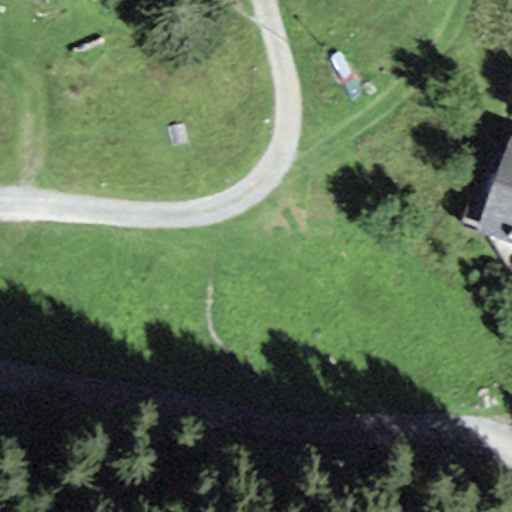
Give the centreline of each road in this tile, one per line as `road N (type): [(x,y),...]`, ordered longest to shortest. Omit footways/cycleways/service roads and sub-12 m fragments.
road 1 (track): [(511,449),(462,429),(88,411),(0,386)]
road 2 (track): [(260,0),(278,66),(274,142),(261,174),(235,195),(201,209),(138,215),(0,209)]
